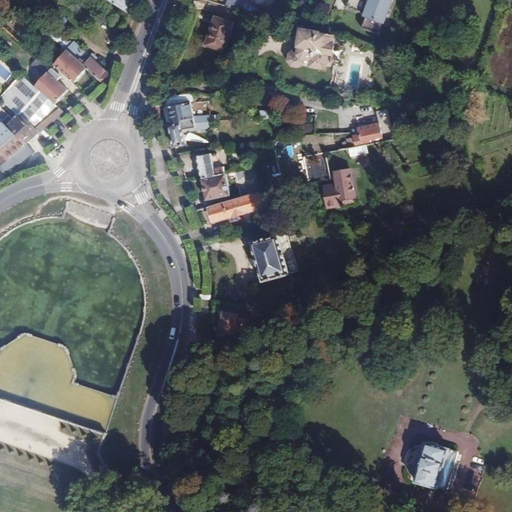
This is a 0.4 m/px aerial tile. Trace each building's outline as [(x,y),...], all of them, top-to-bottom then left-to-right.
[(128,0),(109,0),(112,2),(123,8),(130,13),(134,3),(128,0)] [(395,0),(370,0),(364,18),(386,26),(395,0)] [(127,21),(130,13),(123,8),(120,18),(127,21)] [(271,8),(267,20),(265,26),(277,30),(280,31),(281,30),(282,30),(283,28),(285,26),(289,14),(271,8)] [(233,22),(215,15),(206,43),(223,49),(233,22)] [(334,31),(299,22),(293,40),(297,41),(295,47),(289,51),(287,56),(291,63),(298,65),(302,61),(304,56),(309,57),(308,61),(325,66),(329,51),(331,51),(334,40),(331,39),(334,31)] [(48,25),(43,31),(55,41),(61,46),(67,51),(72,45),(60,35),(59,36),(53,31),(54,29),(48,25)] [(61,46),(55,41),(44,54),(49,58),(61,46)] [(75,42),(72,45),(67,51),(73,56),(86,67),(101,79),(108,73),(75,42)] [(74,80),(86,67),(73,56),(67,51),(61,46),(49,58),(55,63),(74,80)] [(47,66),(37,56),(31,62),(42,72),(47,66)] [(40,90),(56,104),(69,90),(48,72),(48,71),(35,86),(40,90)] [(15,121),(33,138),(49,124),(64,111),(56,104),(40,90),(35,86),(22,75),(1,99),(20,115),(15,121)] [(465,75),(460,78),(460,84),(466,88),(472,84),(471,77),(465,75)] [(166,110),(169,121),(184,119),(181,104),(194,102),(193,94),(189,94),(166,93),(166,110)] [(354,116),(355,124),(367,122),(366,114),(354,116)] [(172,138),(174,144),(186,142),(183,126),(207,121),(206,118),(195,120),(194,117),(184,119),(169,121),(172,138)] [(9,127),(27,143),(33,138),(15,121),(9,127)] [(370,144),(388,141),(385,123),(363,127),(364,134),(358,135),(360,146),(365,145),(370,144)] [(0,134),(9,127),(4,124),(0,127),(0,134)] [(313,124),(302,125),(303,132),(313,131),(313,124)] [(0,150),(1,151),(9,159),(27,143),(9,127),(0,134),(0,150)] [(27,143),(9,159),(18,167),(36,151),(27,143)] [(197,155),(201,178),(224,174),(223,165),(212,166),(211,160),(220,159),(218,151),(197,155)] [(0,181),(18,167),(9,159),(0,166),(0,181)] [(352,169),(339,171),(342,186),(327,188),(331,207),(358,202),(352,169)] [(224,174),(201,178),(205,199),(228,195),(224,174)] [(239,201),(212,208),(216,221),(227,218),(229,224),(247,219),(245,213),(264,208),(261,195),(242,200),(239,201)] [(289,234),(282,236),(291,273),(299,271),(289,234)] [(291,273),(282,236),(254,244),(255,248),(252,250),(253,254),(257,256),(257,258),(259,265),(260,268),(258,271),(259,276),(262,276),(263,280),(291,273)] [(224,312),(219,335),(230,334),(239,332),(247,329),(249,320),(237,319),(238,316),(224,312)] [(450,448),(431,442),(427,455),(425,455),(424,455),(422,456),(421,456),(420,457),(419,458),(419,459),(418,460),(418,462),(419,463),(419,464),(419,465),(420,466),(421,467),(423,468),(419,481),(438,487),(450,448)]
